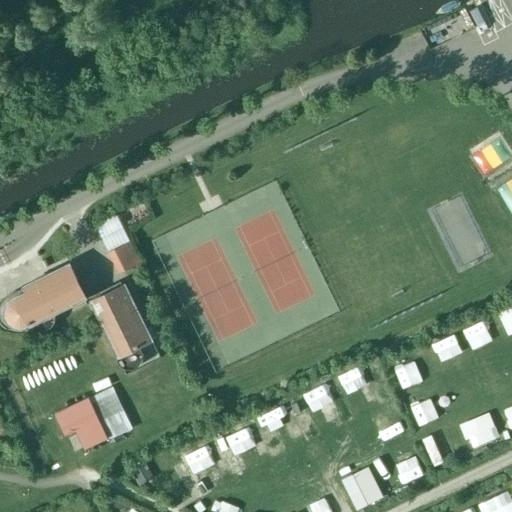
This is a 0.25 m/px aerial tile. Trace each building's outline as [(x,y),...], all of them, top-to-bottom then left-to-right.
[(511,162),(498,139),(473,153),(489,180),(511,166),(511,162)] [(511,183),(497,189),(511,225),(511,183)] [(143,201),(121,211),(128,228),(150,218),(143,201)] [(128,241),(106,250),(117,274),(138,264),(128,241)] [(176,255),(218,353),(217,260),(209,241),(176,255)] [(85,296),(69,264),(23,286),(26,292),(13,298),(8,302),(5,308),(5,315),(8,321),(13,325),(20,326),(26,325),(85,296)] [(151,339),(123,283),(91,299),(119,355),(151,339)] [(511,304),(498,311),(509,334),(511,332),(511,304)] [(463,327),(474,348),(493,339),(482,318),(463,327)] [(449,329),(432,337),(438,350),(455,341),(449,329)] [(420,383),(410,355),(391,361),(401,389),(420,383)] [(376,356),(360,362),(377,403),(393,397),(376,356)] [(339,422),(353,416),(337,379),(323,385),(339,422)] [(111,386),(52,409),(61,432),(74,427),(81,446),(127,427),(111,386)] [(306,439),(320,431),(300,396),(286,404),(306,439)] [(420,425),(438,419),(431,398),(413,404),(420,425)] [(508,432),(511,430),(511,406),(499,412),(508,432)] [(383,441),(402,433),(392,410),(373,418),(383,441)] [(253,418),(271,455),(284,449),(266,412),(253,418)] [(467,433),(471,446),(495,439),(491,426),(467,433)] [(422,435),(432,456),(449,449),(439,427),(422,435)] [(216,435),(230,475),(246,470),(231,429),(216,435)] [(193,448),(178,457),(199,491),(214,482),(193,448)] [(396,459),(400,478),(421,474),(418,455),(396,459)] [(364,474),(346,483),(357,506),(375,498),(364,474)] [(485,511),(511,511),(511,507),(505,490),(481,500),(485,511)] [(307,506),(309,511),(336,511),(328,495),(307,506)] [(210,511),(235,511),(237,506),(213,501),(210,511)] [(476,511),(473,502),(450,510),(450,511),(476,511)]
